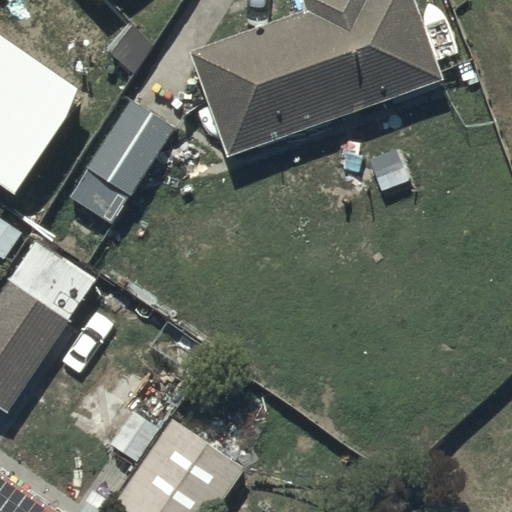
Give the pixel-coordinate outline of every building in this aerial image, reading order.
[(192,42),(227,145),(440,72),(415,0),(308,0),(309,2),(192,42)] [(83,91),(0,33),(0,184),(12,193),(83,91)] [(86,160),(130,191),(178,122),(134,91),(86,160)] [(0,282),(0,398),(6,402),(69,311),(9,269),(0,282)] [(116,494),(141,511),(206,511),(243,460),(174,412),(116,494)] [(0,511),(69,511),(71,510),(0,461),(0,511)]
